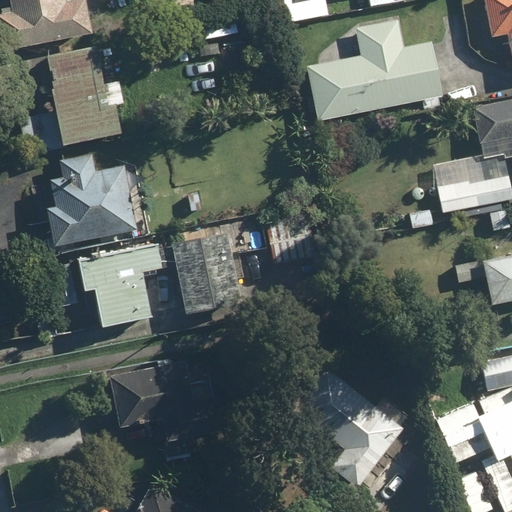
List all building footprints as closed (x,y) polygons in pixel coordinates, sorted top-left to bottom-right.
[(0,47),(82,32),(76,0),(2,0),(5,9),(0,9),(0,47)] [(322,15),(319,0),(368,0),(370,9),(410,2),(410,0),(287,0),(291,20),(322,15)] [(511,74),(511,0),(481,0),(487,37),(505,34),(511,75),(511,74)] [(194,42),(233,34),(231,20),(191,28),(194,42)] [(312,121),(437,95),(426,42),(399,48),(393,21),(353,29),(358,55),(300,68),(312,121)] [(98,82),(90,46),(33,58),(46,118),(23,122),(29,154),(116,136),(110,109),(116,108),(110,80),(98,82)] [(511,99),(469,107),(475,142),(511,135),(511,99)] [(41,208),(48,246),(129,232),(117,166),(90,171),(87,154),(46,161),(54,205),(41,208)] [(435,189),(440,212),(509,198),(505,177),(486,181),(483,164),(458,169),(461,184),(435,189)] [(302,214),(269,222),(278,263),(312,256),(302,214)] [(233,302),(220,233),(68,262),(74,294),(87,292),(94,327),(144,317),(136,274),(170,267),(178,312),(233,302)] [(479,278),(484,304),(511,298),(511,256),(452,267),(455,283),(479,278)] [(511,383),(511,355),(477,361),(482,389),(511,383)] [(183,381),(179,362),(104,378),(113,424),(155,416),(161,443),(220,431),(209,376),(183,381)] [(321,467),(348,488),(395,428),(322,371),(290,411),(336,448),(321,467)] [(385,511),(426,461),(402,442),(354,504),(363,511),(385,511)] [(491,496),(479,459),(456,467),(468,503),(491,496)] [(195,511),(144,484),(129,511),(195,511)]
